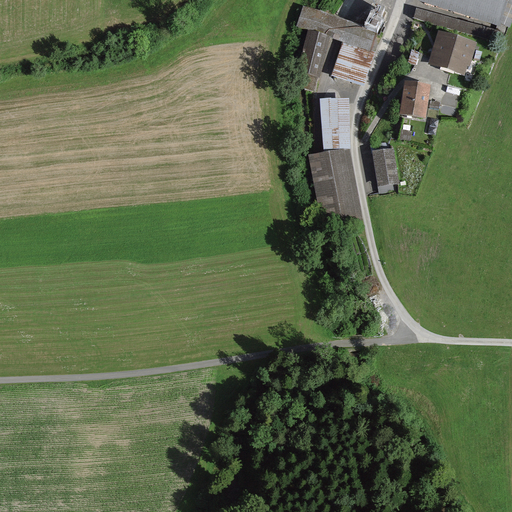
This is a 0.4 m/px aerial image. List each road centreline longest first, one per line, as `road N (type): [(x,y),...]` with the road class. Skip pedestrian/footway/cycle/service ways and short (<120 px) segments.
road 1 (track): [(0,381),(165,371),(342,342),(511,344)]
road 2 (residential): [(401,0),(355,128),(387,286),(424,337)]
